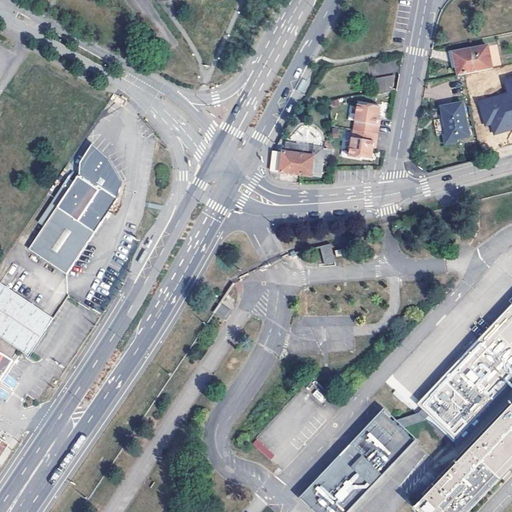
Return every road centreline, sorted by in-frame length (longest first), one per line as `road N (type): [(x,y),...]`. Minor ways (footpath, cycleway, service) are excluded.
road 1 (secondary): [(22,511),(110,391),(227,190)]
road 2 (secondary): [(184,211),(0,506)]
road 3 (residential): [(389,192),(426,0)]
road 4 (residential): [(175,96),(5,0)]
road 5 (secondary): [(238,170),(334,0)]
road 6 (secondary): [(304,0),(222,145)]
road 7 (residential): [(0,16),(140,94)]
road 8 (tertiary): [(389,192),(511,161)]
